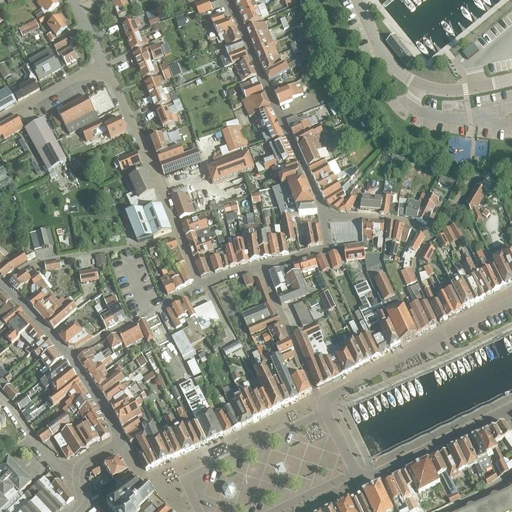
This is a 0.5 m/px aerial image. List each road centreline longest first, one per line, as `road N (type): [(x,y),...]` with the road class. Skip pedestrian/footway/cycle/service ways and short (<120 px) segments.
road 1 (residential): [(324,217),(229,0)]
road 2 (tertiary): [(328,399),(511,301)]
road 3 (residential): [(325,412),(185,479),(200,511)]
road 4 (residential): [(100,64),(176,235)]
road 5 (residential): [(0,287),(37,262),(176,235)]
road 6 (tertiary): [(355,472),(369,479),(506,411)]
road 7 (residential): [(328,399),(315,392),(261,266)]
road 8 (residential): [(416,272),(430,234),(398,219),(324,217)]
road 9 (residential): [(69,359),(196,287)]
road 10 (tertiary): [(453,90),(400,74),(356,0)]
